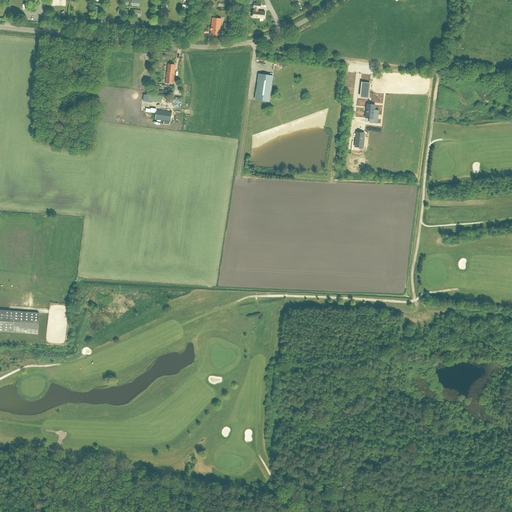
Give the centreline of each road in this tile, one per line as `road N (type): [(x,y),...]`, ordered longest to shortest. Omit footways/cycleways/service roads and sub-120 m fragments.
road 1 (track): [(437,68),(411,272),(416,308),(292,303),(284,307),(274,355)]
road 2 (unclassified): [(0,27),(203,47),(283,32)]
road 3 (track): [(253,41),(276,54),(511,77)]
road 4 (track): [(438,511),(278,485),(262,461)]
road 5 (track): [(416,300),(253,296),(235,303)]
